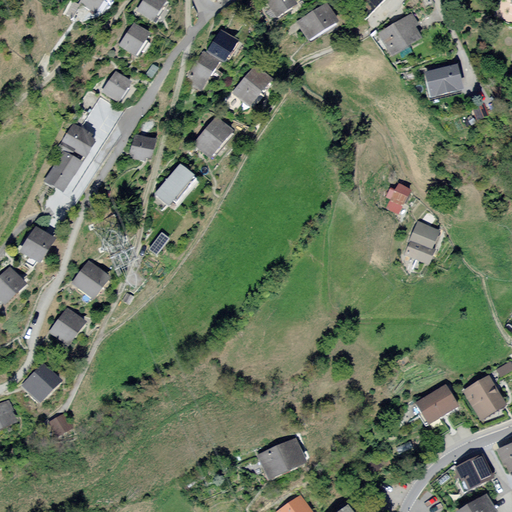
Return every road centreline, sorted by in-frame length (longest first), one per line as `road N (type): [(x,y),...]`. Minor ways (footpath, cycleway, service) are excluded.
road 1 (track): [(100,338),(175,271),(298,66),(365,34),(395,0)]
road 2 (residential): [(188,38),(120,291),(59,411),(38,426)]
road 3 (residential): [(0,389),(26,365),(82,210),(127,123),(188,38)]
road 4 (track): [(0,113),(38,88),(129,0)]
road 5 (tertiary): [(403,511),(433,469),(511,429)]
